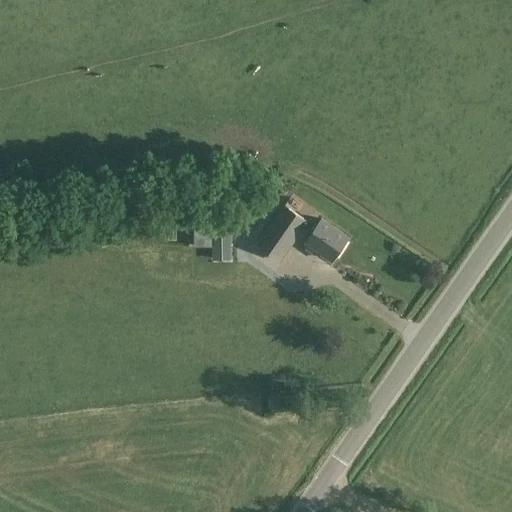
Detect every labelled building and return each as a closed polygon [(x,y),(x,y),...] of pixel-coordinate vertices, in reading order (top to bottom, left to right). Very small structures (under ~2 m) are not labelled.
[(252,173),(218,175),(218,188),(230,187),(230,191),(253,189),(252,173)] [(280,260),(295,238),(316,253),(319,249),(332,258),(347,236),(322,219),(313,232),(304,226),(308,221),(285,205),(258,244),(280,260)] [(230,210),(194,211),(195,228),(213,228),(213,245),(214,259),(230,258),(230,210)] [(284,376),(270,377),(270,390),(285,389),(284,376)] [(269,406),(279,405),(278,394),(269,395),(269,406)]
